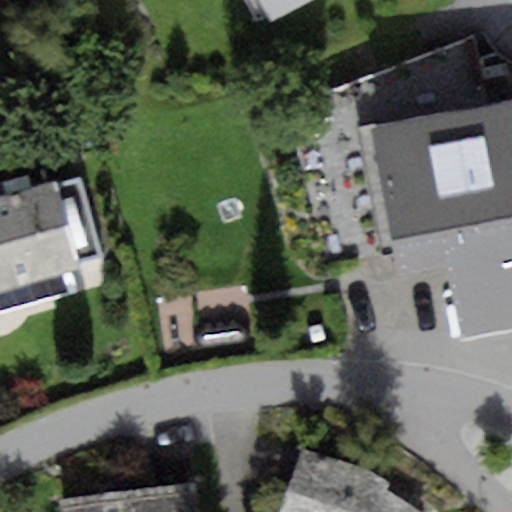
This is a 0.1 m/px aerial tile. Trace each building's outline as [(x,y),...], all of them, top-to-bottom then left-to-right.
[(239,0),(257,33),(320,0),(239,0)] [(511,63),(348,100),(390,289),(454,275),(468,338),(511,328),(511,63)] [(66,192),(0,207),(0,317),(91,295),(66,192)] [(439,511),(440,511),(308,456),(284,511),(439,511)] [(185,511),(181,484),(65,503),(66,511),(185,511)]
